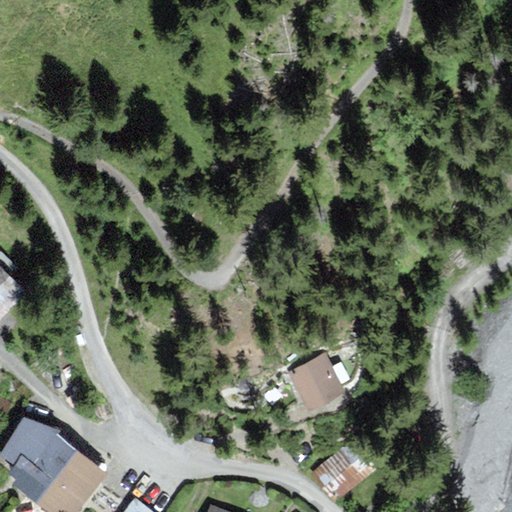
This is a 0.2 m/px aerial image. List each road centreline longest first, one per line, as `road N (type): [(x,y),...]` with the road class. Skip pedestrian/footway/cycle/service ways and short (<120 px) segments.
road 1 (residential): [(335,511),(295,483),(159,452),(139,431),(104,371),(59,233),(33,188),(0,158)]
road 2 (unknown): [(139,431),(76,425),(0,364)]
